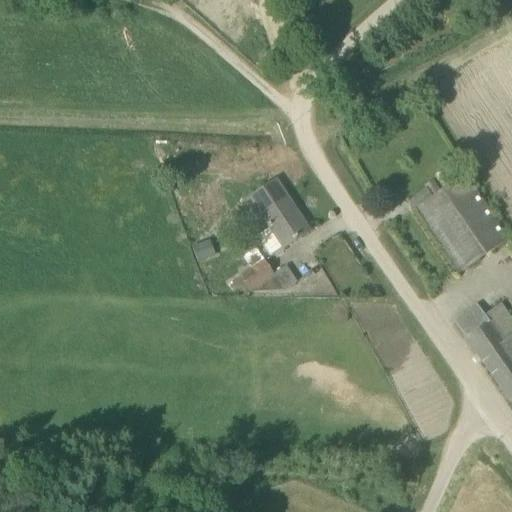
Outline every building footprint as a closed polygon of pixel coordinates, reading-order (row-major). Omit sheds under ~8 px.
[(508,241),(463,175),(440,192),(431,198),(413,210),(458,275),(508,241)] [(258,235),(272,257),(309,233),(275,181),(243,202),(263,232),(258,235)] [(424,187),(431,198),(440,192),(433,181),(424,187)] [(195,246),(198,259),(214,255),(211,242),(195,246)] [(249,291),(272,276),(264,262),(240,278),(249,291)] [(289,266),(276,273),(282,287),(296,281),(289,266)] [(478,307),(454,323),(511,406),(511,323),(500,305),(484,316),(478,307)] [(294,481),(281,511),(282,511),(317,511),(325,493),(294,481)]
